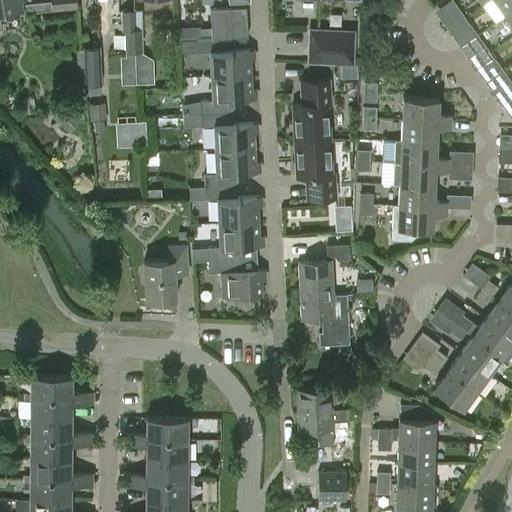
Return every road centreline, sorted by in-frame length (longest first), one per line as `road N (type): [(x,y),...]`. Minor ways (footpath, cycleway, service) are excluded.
road 1 (residential): [(361,511),(370,394),(409,335),(403,294),(423,274),(452,276),(476,229),(481,189),(485,105),(454,65),(416,46),(412,0)]
road 2 (residential): [(285,463),(260,0)]
road 3 (residential): [(246,511),(250,442),(230,388),(180,353),(110,349)]
road 4 (residential): [(108,511),(110,349)]
